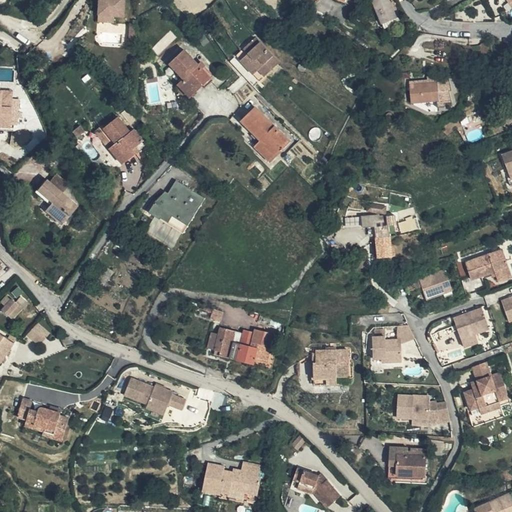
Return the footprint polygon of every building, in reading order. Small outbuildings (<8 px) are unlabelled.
[(96,22),(112,23),(122,24),(123,4),(118,3),(118,0),(99,0),(99,2),(97,2),(96,22)] [(381,0),(370,4),(381,32),(389,28),(386,24),(393,21),(384,0),(381,0)] [(250,56),(260,43),(255,38),(243,49),(249,55),(250,56)] [(280,63),(260,43),(250,56),(255,61),(252,63),(259,71),(266,78),(280,63)] [(178,84),(190,97),(203,86),(205,88),(213,81),(210,78),(212,75),(200,63),(197,65),(184,50),(169,64),(183,78),(178,84)] [(247,62),(250,56),(249,55),(241,62),(243,64),(247,62)] [(255,61),(250,56),(247,62),(243,64),(255,76),(259,71),(252,63),(255,61)] [(472,80),(462,82),(457,83),(459,94),(474,91),(472,80)] [(407,86),(409,104),(437,103),(435,84),(407,86)] [(13,87),(0,86),(0,124),(16,125),(17,103),(13,103),(13,87)] [(248,139),(258,150),(259,150),(258,152),(270,164),(290,144),(263,116),(255,108),(241,122),(253,134),(248,139)] [(133,149),(139,144),(129,132),(126,134),(113,119),(107,123),(100,130),(112,145),(110,147),(124,163),(136,152),(133,149)] [(100,130),(107,123),(105,121),(98,128),(100,130)] [(73,135),(77,141),(85,134),(81,128),(73,135)] [(98,128),(94,132),(109,149),(106,151),(120,166),(124,163),(110,147),(112,145),(100,130),(98,128)] [(511,149),(501,153),(506,168),(503,169),(508,183),(511,181),(511,149)] [(288,152),(281,159),(288,165),(294,158),(288,152)] [(56,179),(47,188),(45,186),(34,198),(45,208),(48,205),(51,208),(46,214),(63,228),(77,213),(61,199),(68,189),(56,179)] [(155,205),(149,216),(183,237),(205,201),(176,183),(168,196),(167,196),(160,208),(155,205)] [(260,199),(243,187),(239,192),(256,204),(260,199)] [(390,193),(371,190),(371,197),(377,198),(389,200),(390,193)] [(378,206),(383,205),(383,201),(366,202),(367,213),(379,212),(378,206)] [(393,221),(391,205),(383,205),(378,206),(379,212),(380,223),(393,221)] [(346,217),(347,227),(363,225),(362,215),(346,217)] [(380,223),(382,245),(396,243),(394,224),(393,221),(380,223)] [(508,269),(506,263),(502,250),(464,263),(469,278),(470,281),(491,274),(508,269)] [(422,287),(424,294),(425,298),(454,289),(452,283),(447,268),(419,277),(404,282),(407,291),(422,287)] [(508,269),(491,274),(492,278),(494,277),(496,283),(511,278),(508,269)] [(397,294),(407,291),(404,282),(394,285),(397,294)] [(511,297),(499,302),(507,323),(511,321),(511,297)] [(10,299),(0,310),(0,311),(7,317),(16,306),(10,299)] [(220,313),(211,309),(206,319),(216,323),(220,313)] [(452,319),(460,340),(474,335),(488,330),(480,309),(452,319)] [(39,322),(29,334),(41,344),(51,332),(39,322)] [(232,331),(215,328),(211,340),(210,341),(221,344),(217,360),(233,364),(235,359),(239,337),(231,335),(232,331)] [(0,362),(15,341),(9,337),(0,329),(0,362)] [(411,338),(405,330),(392,329),(392,341),(395,341),(396,344),(411,338)] [(395,341),(392,341),(380,342),(379,331),(369,332),(369,338),(367,338),(369,361),(376,361),(382,360),(382,364),(397,363),(396,344),(395,341)] [(251,335),(240,333),(239,337),(235,359),(233,364),(251,367),(252,363),(264,365),(268,344),(267,344),(268,335),(251,333),(251,335)] [(474,335),(460,340),(463,349),(478,344),(474,335)] [(221,344),(210,341),(207,358),(217,360),(221,344)] [(313,366),(310,366),(311,386),(346,385),(345,351),(332,352),(332,355),(323,356),(323,352),(312,353),(313,366)] [(479,366),(471,369),(476,384),(478,390),(471,393),(463,395),(469,413),(478,410),(479,411),(499,405),(501,408),(511,405),(500,375),(490,378),(485,364),(479,366)] [(150,407),(168,414),(171,408),(185,414),(189,405),(175,399),(176,397),(157,389),(157,392),(134,383),(127,399),(150,407)] [(478,390),(476,384),(469,386),(471,393),(478,390)] [(445,405),(438,407),(437,408),(429,407),(429,404),(429,399),(412,399),(412,400),(397,399),(396,422),(412,422),(412,421),(428,421),(428,425),(442,425),(450,421),(445,405)] [(33,408),(22,405),(18,425),(27,427),(27,429),(46,434),(45,438),(56,441),(57,436),(66,438),(70,423),(61,420),(50,418),(51,415),(49,415),(41,414),(39,415),(38,417),(31,416),(33,408)] [(469,413),(471,418),(469,419),(473,431),(505,419),(501,408),(499,405),(479,411),(478,410),(469,413)] [(166,419),(168,414),(150,407),(148,411),(166,419)] [(50,418),(61,420),(62,415),(50,412),(49,415),(51,415),(50,418)] [(26,433),(45,438),(46,434),(27,429),(26,433)] [(55,444),(64,446),(66,438),(57,436),(56,441),(55,444)] [(304,442),(298,437),(291,445),(296,450),(304,442)] [(444,442),(433,441),(432,451),(443,452),(444,442)] [(395,478),(396,478),(424,480),(426,451),(388,449),(387,468),(396,468),(395,478)] [(218,500),(237,504),(238,500),(255,503),(260,480),(257,479),(260,468),(242,464),(240,472),(239,472),(238,479),(232,477),(233,474),(222,472),(223,469),(206,466),(201,493),(219,496),(218,500)] [(387,468),(386,482),(386,484),(396,484),(396,478),(395,478),(396,468),(387,468)] [(340,498),(326,481),(323,484),(317,477),(296,470),(293,481),(299,483),(297,491),(312,496),(313,494),(326,509),(340,498)] [(498,474),(503,484),(509,481),(504,471),(498,474)] [(323,484),(326,481),(320,474),(317,477),(323,484)] [(511,511),(511,497),(511,496),(474,511),(511,511)]
